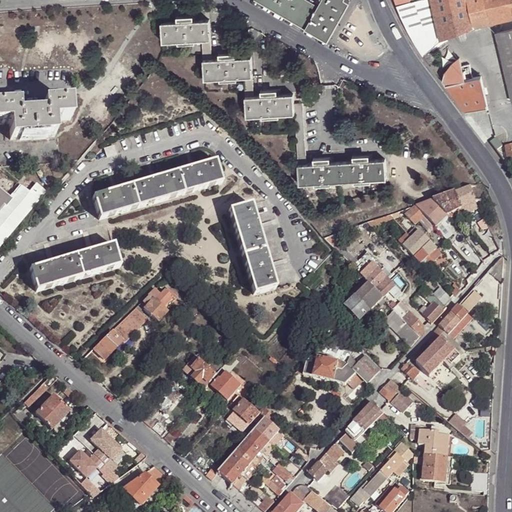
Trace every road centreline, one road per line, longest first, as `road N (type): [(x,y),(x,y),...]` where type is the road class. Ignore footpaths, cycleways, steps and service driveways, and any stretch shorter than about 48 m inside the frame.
road 1 (unclassified): [(270,511),(501,255)]
road 2 (residential): [(0,308),(227,511)]
road 3 (residential): [(231,0),(326,57),(389,82),(421,75)]
road 4 (tertiary): [(421,75),(511,214)]
road 5 (tertiary): [(511,359),(503,511)]
